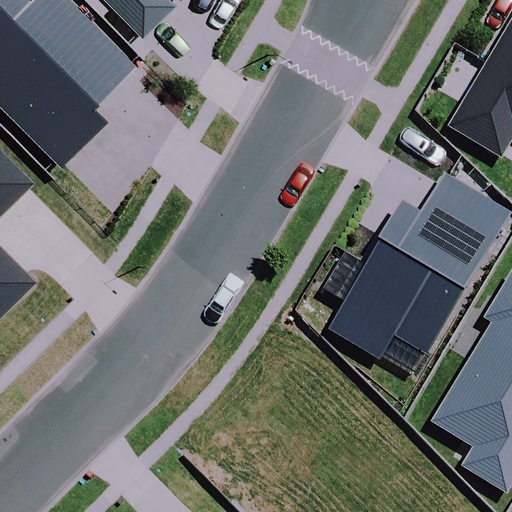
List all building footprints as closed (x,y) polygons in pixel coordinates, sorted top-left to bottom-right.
[(138,60),(78,0),(0,0),(0,94),(64,160),(110,115),(97,101),(138,60)] [(113,0),(146,33),(180,0),(113,0)] [(511,29),(449,135),(499,165),(511,143),(511,29)] [(0,314),(38,277),(0,239),(0,214),(36,178),(0,141),(0,314)] [(423,362),(509,223),(445,184),(418,228),(402,219),(329,337),(376,366),(391,343),(423,362)] [(511,282),(485,326),(494,331),(433,430),(475,455),(463,474),(506,500),(511,490),(511,282)]
